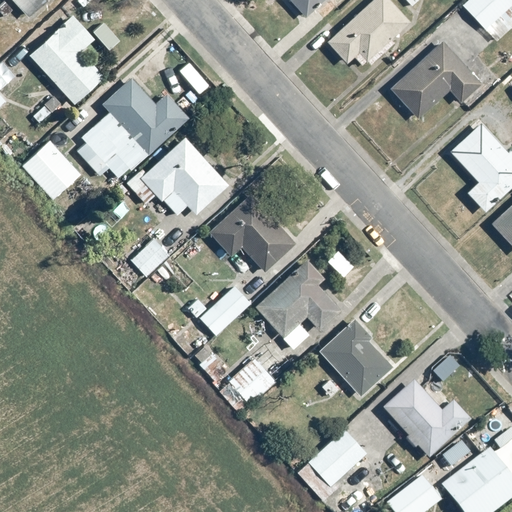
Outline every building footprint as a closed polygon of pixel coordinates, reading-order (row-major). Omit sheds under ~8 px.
[(13,0),(27,15),(42,0),(13,0)] [(320,0),(291,0),(304,14),(320,0)] [(353,54),(362,64),(366,60),(370,65),(395,42),(390,37),(409,20),(389,0),(369,0),(327,41),(346,61),(353,54)] [(511,24),(511,0),(466,0),(462,5),(497,40),(511,24)] [(93,37),(72,13),(28,51),(72,102),(101,77),(78,50),(93,37)] [(484,80),(442,35),(387,86),(417,118),(448,89),(460,102),(484,80)] [(155,102),(131,73),(121,82),(116,76),(96,94),(108,108),(69,141),(85,160),(97,174),(108,166),(117,177),(188,117),(167,92),(155,102)] [(39,124),(59,103),(48,92),(28,114),(39,124)] [(511,183),(511,156),(480,122),(449,150),(478,180),(466,191),(484,210),(511,183)] [(137,215),(159,195),(174,213),(186,203),(194,213),(226,184),(183,135),(143,171),(141,168),(126,182),(135,193),(125,201),(137,215)] [(79,173),(49,139),(21,163),(52,197),(79,173)] [(293,244),(246,195),(208,231),(228,253),(238,244),(264,271),(293,244)] [(511,201),(490,222),(511,245),(511,201)] [(168,213),(153,226),(163,237),(153,246),(162,256),(183,238),(174,227),(178,224),(168,213)] [(321,275),(305,258),(254,305),(282,336),(305,314),(318,328),(340,308),(314,281),(321,275)] [(196,314),(214,334),(249,302),(232,283),(208,305),(197,294),(166,322),(175,333),(196,314)] [(352,317),(316,348),(359,396),(394,365),(352,317)] [(234,372),(217,388),(238,412),(288,367),(266,343),(234,372)] [(210,352),(203,344),(191,355),(215,381),(228,369),(211,351),(210,352)] [(440,411),(412,380),(382,407),(427,457),(468,419),(452,401),(440,411)] [(365,453),(342,427),(295,469),(321,500),(338,485),(333,480),(365,453)] [(490,511),(511,495),(511,477),(489,447),(440,484),(461,511),(490,511)] [(422,511),(439,499),(421,474),(385,502),(393,511),(422,511)]
